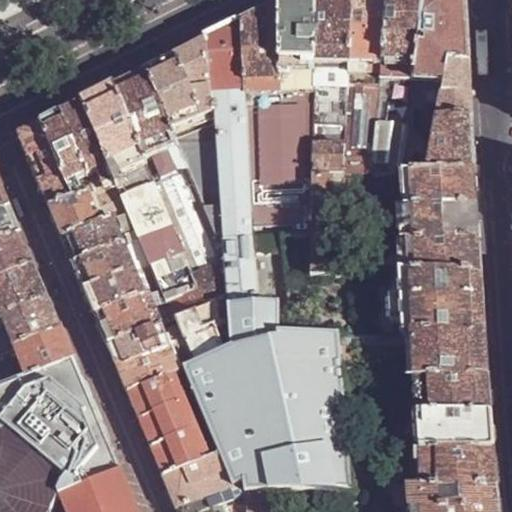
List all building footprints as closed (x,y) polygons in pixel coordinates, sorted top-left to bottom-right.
[(282,69),(317,66),(315,0),(294,0),(292,1),(280,7),(282,69)] [(315,0),(317,66),(351,66),(353,0),(315,0)] [(389,0),(353,0),(351,66),(384,66),(389,0)] [(389,0),(384,66),(384,68),(416,69),(425,0),(389,0)] [(425,0),(416,69),(415,84),(449,84),(452,67),(469,68),(468,36),(465,0),(425,0)] [(242,26),(246,95),(281,96),(282,94),(282,69),(280,7),(259,18),(242,26)] [(220,37),(206,45),(212,110),(218,107),(218,109),(246,95),(242,26),(220,37)] [(147,74),(172,132),(212,112),(212,110),(206,45),(199,48),(164,66),(147,74)] [(282,94),(317,93),(317,66),(282,69),(282,94)] [(317,93),(316,178),(334,178),(344,178),(349,86),(351,66),(317,66),(317,93)] [(384,66),(351,66),(349,86),(381,86),(384,68),(384,66)] [(471,89),(469,68),(452,67),(449,84),(444,108),(441,124),(473,123),(471,89)] [(416,69),(384,68),(381,86),(375,163),(404,168),(414,95),(415,84),(416,69)] [(146,162),(179,147),(176,141),(172,132),(147,74),(133,81),(115,91),(146,162)] [(449,84),(415,84),(414,95),(428,96),(427,107),(444,108),(449,84)] [(381,86),(349,86),(344,178),(351,178),(367,178),(374,178),(375,163),(381,86)] [(141,240),(152,266),(163,290),(169,304),(202,291),(195,276),(193,271),(156,185),(146,162),(115,91),(104,96),(83,107),(130,215),(141,240)] [(246,95),(252,227),(301,226),(315,226),(316,178),(317,93),(282,94),(281,96),(246,95)] [(252,227),(246,95),(218,109),(218,119),(224,233),(227,262),(228,282),(229,301),(231,327),(233,352),(186,373),(220,456),(233,489),(245,485),(246,494),(272,494),(288,494),(350,492),(349,482),(348,468),(347,457),(345,421),(342,385),(339,348),(340,347),(340,338),(294,339),(280,339),(279,308),(265,308),(258,308),(257,284),(252,227)] [(114,222),(130,215),(83,107),(77,110),(62,117),(94,194),(108,224),(114,222)] [(172,132),(176,141),(218,119),(218,109),(218,107),(212,110),(212,112),(172,132)] [(56,120),(42,128),(74,203),(94,194),(62,117),(56,120)] [(218,119),(176,141),(179,147),(217,236),(224,233),(218,119)] [(473,123),(441,124),(431,177),(476,177),(474,148),(473,123)] [(51,212),(74,203),(42,128),(33,132),(20,138),(32,167),(51,212)] [(195,276),(227,262),(224,233),(217,236),(179,147),(146,162),(156,185),(193,271),(195,276)] [(374,178),(373,179),(403,179),(405,212),(478,211),(477,193),(476,177),(431,177),(403,178),(404,168),(375,163),(374,178)] [(332,277),(334,178),(316,178),(315,226),(314,237),(314,245),(314,278),(332,277)] [(367,178),(351,178),(350,213),(369,213),(367,178)] [(0,248),(23,241),(0,186),(0,248)] [(74,203),(51,212),(64,243),(108,224),(94,194),(74,203)] [(478,211),(405,212),(407,246),(479,245),(478,227),(478,211)] [(130,215),(114,222),(125,247),(141,240),(130,215)] [(125,247),(114,222),(108,224),(64,243),(70,257),(75,268),(125,247)] [(279,308),(290,307),(285,245),(284,237),(301,237),(301,226),(252,227),(257,284),(258,308),(265,308),(279,308)] [(301,237),(314,237),(315,226),(301,226),(301,237)] [(152,266),(141,240),(125,247),(75,268),(81,282),(85,294),(135,273),(152,266)] [(23,241),(0,248),(0,285),(35,270),(28,254),(23,241)] [(479,245),(407,246),(409,277),(481,278),(480,257),(479,245)] [(400,277),(409,277),(407,246),(357,248),(358,277),(400,277)] [(350,277),(358,277),(357,248),(350,248),(350,277)] [(209,309),(224,303),(222,284),(228,282),(227,262),(195,276),(202,291),(209,309)] [(135,273),(146,297),(163,290),(152,266),(135,273)] [(35,270),(0,285),(0,322),(49,303),(41,284),(35,270)] [(146,297),(135,273),(85,294),(92,309),(96,319),(146,297)] [(482,300),(481,278),(409,277),(400,277),(402,338),(412,338),(485,337),(482,300)] [(163,290),(146,297),(96,319),(104,337),(109,348),(176,320),(209,309),(202,291),(169,304),(163,290)] [(0,357),(62,334),(55,319),(49,303),(0,322),(0,357)] [(209,309),(176,320),(109,348),(116,365),(119,372),(186,344),(227,329),(224,303),(209,309)] [(280,339),(294,339),(291,307),(290,307),(279,308),(280,339)] [(129,397),(186,373),(233,352),(231,327),(227,329),(186,344),(119,372),(126,390),(129,397)] [(0,394),(20,386),(18,381),(14,382),(9,368),(19,365),(26,384),(74,363),(67,347),(62,334),(0,357),(0,394)] [(413,347),(412,338),(402,338),(352,337),(340,338),(340,347),(351,348),(413,347)] [(485,337),(412,338),(413,347),(486,346),(485,337)] [(486,358),(486,346),(413,347),(415,384),(488,382),(486,358)] [(353,384),(352,370),(351,370),(348,368),(348,363),(351,361),(351,348),(340,347),(339,348),(342,385),(351,384),(353,384)] [(20,386),(0,394),(0,429),(1,437),(0,437),(0,511),(54,511),(60,499),(61,500),(121,475),(116,463),(83,383),(74,363),(26,384),(20,386)] [(164,479),(220,456),(186,373),(129,397),(143,431),(157,464),(164,479)] [(488,382),(415,384),(418,419),(490,418),(488,396),(488,382)] [(345,421),(351,420),(351,384),(342,385),(345,421)] [(490,418),(418,419),(420,456),(492,455),(491,433),(490,418)] [(347,457),(355,456),(353,420),(351,420),(345,421),(347,457)] [(492,455),(420,456),(410,456),(411,474),(421,474),(421,492),(496,491),(494,471),(492,455)] [(170,494),(177,511),(233,489),(220,456),(164,479),(170,494)] [(357,467),(355,456),(347,457),(348,468),(357,467)] [(137,511),(129,493),(121,475),(61,500),(65,511),(137,511)] [(360,492),(358,481),(349,482),(350,492),(360,492)] [(272,494),(246,494),(245,485),(233,489),(177,511),(271,511),(273,511),(272,494)] [(421,492),(394,492),(395,507),(410,506),(410,511),(497,511),(498,509),(496,491),(421,492)] [(291,511),(289,511),(288,494),(272,494),(273,511),(271,511),(291,511)] [(54,511),(65,511),(61,500),(60,499),(54,511)]
